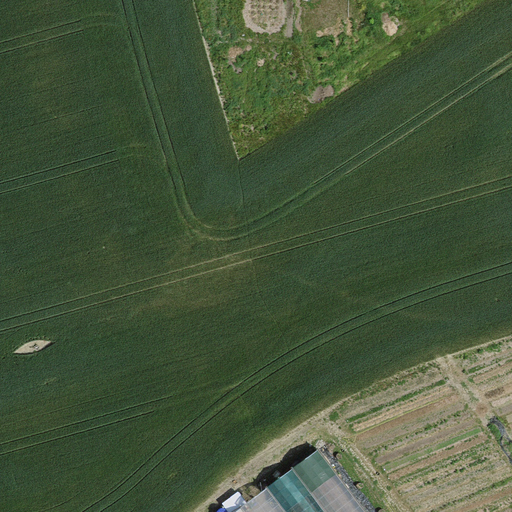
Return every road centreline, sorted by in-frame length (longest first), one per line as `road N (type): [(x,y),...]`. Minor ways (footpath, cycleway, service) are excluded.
road 1 (motorway): [(511,118),(299,288),(142,391),(0,469)]
road 2 (motorway): [(93,511),(350,340),(511,204)]
